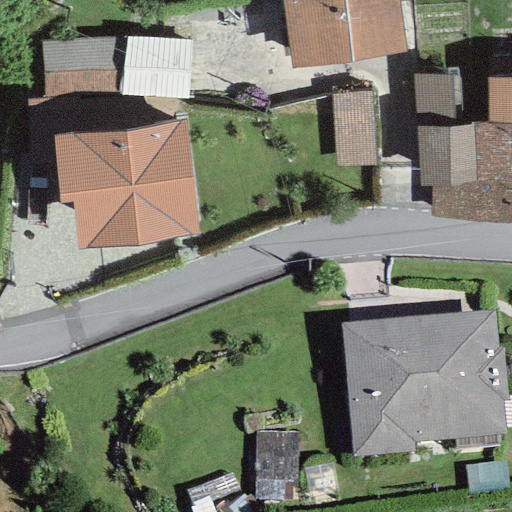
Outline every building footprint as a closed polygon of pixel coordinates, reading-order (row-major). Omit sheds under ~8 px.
[(421,63),(414,0),(295,0),(303,75),(421,63)] [(187,37),(123,30),(117,87),(181,94),(187,37)] [(109,37),(40,41),(43,94),(111,91),(109,37)] [(449,72),(413,74),(416,125),(453,123),(449,72)] [(511,77),(487,78),(488,123),(453,123),(416,125),(418,187),(428,186),(428,217),(511,215),(511,77)] [(371,91),(329,94),(335,164),(377,160),(371,91)] [(184,114),(49,126),(55,191),(69,190),(73,242),(195,230),(184,114)] [(478,335),(332,353),(347,475),(493,457),(478,335)] [(302,479),(299,426),(261,428),(265,482),(302,479)]
